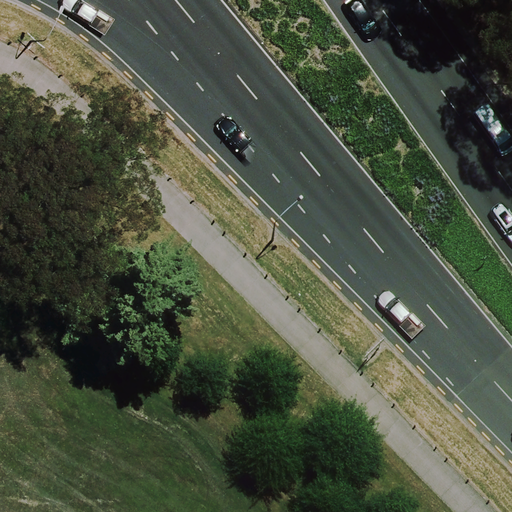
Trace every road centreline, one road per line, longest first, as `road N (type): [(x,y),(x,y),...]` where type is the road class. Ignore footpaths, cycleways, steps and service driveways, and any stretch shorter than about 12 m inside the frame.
road 1 (trunk): [(511,397),(316,171)]
road 2 (trunk): [(316,171),(85,0)]
road 3 (trunk): [(370,0),(511,198)]
road 4 (trunk): [(316,171),(175,0)]
